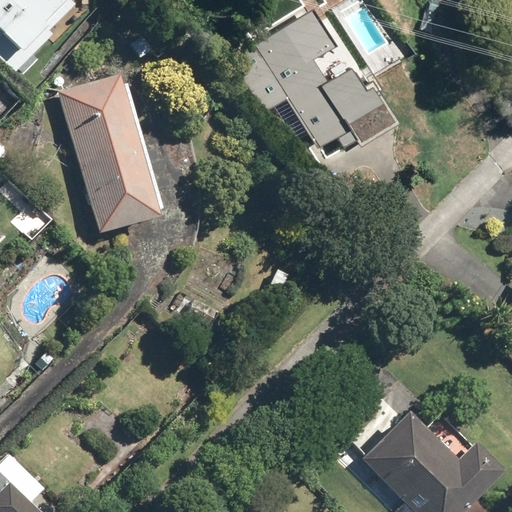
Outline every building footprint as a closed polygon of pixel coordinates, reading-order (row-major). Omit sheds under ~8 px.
[(0,0),(0,58),(18,75),(55,36),(49,30),(71,6),(64,0),(0,0)] [(312,4),(253,42),(318,146),(335,135),(340,143),(355,133),(345,117),(383,93),(379,86),(393,77),(372,45),(326,74),(314,55),(336,41),(312,4)] [(161,217),(118,77),(55,96),(98,236),(161,217)] [(511,306),(502,324),(511,329),(511,306)] [(0,396),(0,416),(10,406),(0,396)] [(407,412),(360,459),(413,511),(467,511),(505,474),(475,444),(457,462),(407,412)] [(50,442),(38,453),(59,474),(70,462),(50,442)] [(36,511),(0,475),(0,511),(36,511)]
